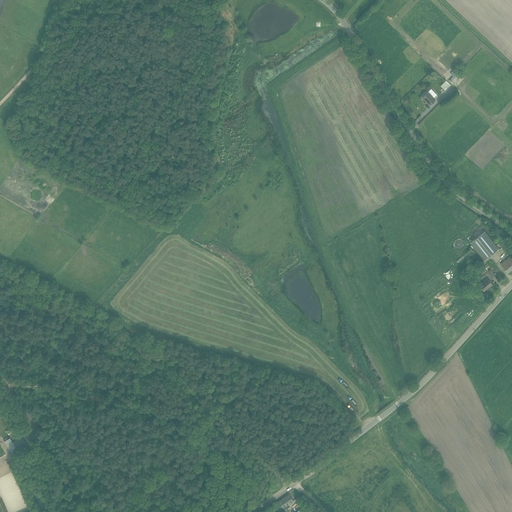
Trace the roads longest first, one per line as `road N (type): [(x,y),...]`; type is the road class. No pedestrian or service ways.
road 1 (track): [(0,374),(225,422),(320,511)]
road 2 (tertiary): [(253,511),(412,392),(511,283)]
road 3 (tertiary): [(511,233),(443,180),(322,0)]
road 4 (track): [(61,0),(36,61),(0,105)]
